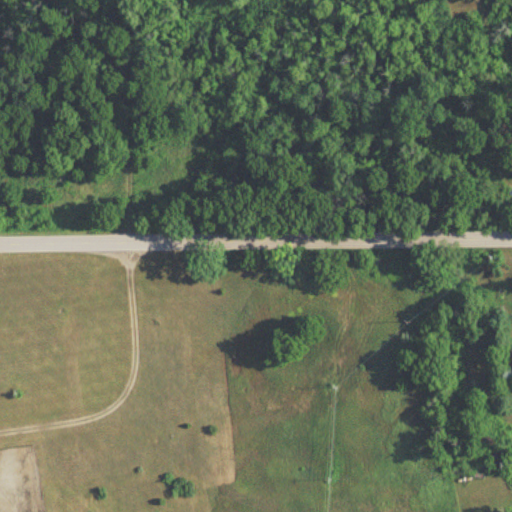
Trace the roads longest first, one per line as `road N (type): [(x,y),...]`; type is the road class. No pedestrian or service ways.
road 1 (residential): [(121,244),(511,239)]
road 2 (residential): [(0,433),(85,418),(111,401),(124,366),(121,244)]
road 3 (residential): [(121,244),(122,0)]
road 4 (residential): [(0,245),(121,244)]
